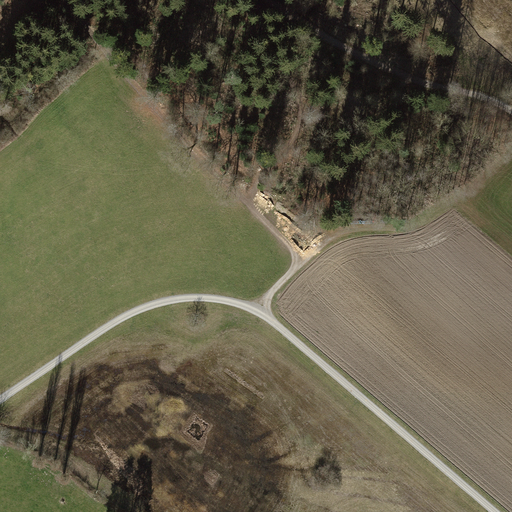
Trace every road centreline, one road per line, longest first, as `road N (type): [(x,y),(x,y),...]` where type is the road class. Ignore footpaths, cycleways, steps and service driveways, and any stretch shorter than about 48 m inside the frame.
road 1 (track): [(495,511),(269,320),(241,306),(172,303),(133,315),(0,402)]
road 2 (track): [(269,320),(270,298),(294,270),(287,243),(140,106),(67,0)]
road 3 (track): [(511,113),(373,65),(264,0)]
